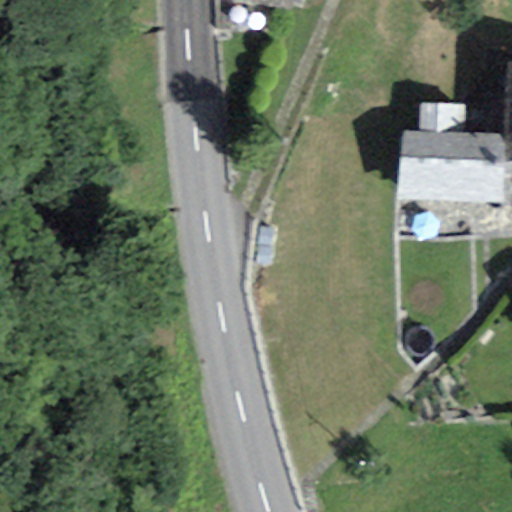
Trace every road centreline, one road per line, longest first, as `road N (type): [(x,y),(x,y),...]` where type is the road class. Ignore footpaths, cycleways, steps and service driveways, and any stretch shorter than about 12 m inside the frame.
road 1 (tertiary): [(268,511),(203,251),(178,0)]
road 2 (track): [(203,251),(331,0)]
